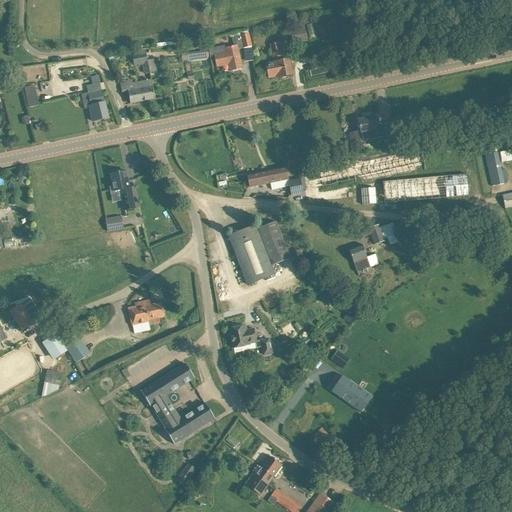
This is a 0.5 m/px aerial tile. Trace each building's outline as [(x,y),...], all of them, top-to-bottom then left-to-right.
[(385,23),(385,17),(373,17),(373,28),(373,30),(374,30),(386,30),(385,23)] [(307,40),(304,29),(290,32),(292,43),(307,40)] [(226,52),(213,55),(216,66),(229,63),(230,71),(242,68),(238,50),(252,47),(249,33),(245,34),(244,31),(231,34),(234,46),(225,48),(226,52)] [(274,63),(266,64),(269,78),(276,76),(277,78),(292,75),(289,59),(283,60),(279,43),(270,45),(272,56),(274,63)] [(131,55),(133,66),(148,63),(146,53),(131,55)] [(156,72),(154,60),(148,61),(148,63),(150,73),(156,72)] [(329,74),(329,70),(328,67),(315,69),(315,70),(310,71),(310,74),(311,76),(316,76),(329,74)] [(100,83),(101,83),(99,75),(91,77),(92,84),(100,83)] [(128,91),(130,104),(155,99),(151,80),(132,84),(132,81),(126,82),(126,80),(120,81),(122,92),(128,91)] [(24,87),(25,96),(34,94),(33,86),(27,87),(24,87)] [(101,89),(89,92),(81,94),(85,109),(90,108),(93,121),(108,118),(104,102),(103,99),(101,89)] [(358,120),(359,125),(361,133),(362,132),(364,140),(367,139),(368,140),(383,137),(385,146),(396,143),(391,123),(381,125),(382,127),(377,128),(375,117),(358,120)] [(488,139),(491,154),(485,155),(491,186),(503,184),(497,153),(495,138),(488,139)] [(418,146),(303,169),(307,189),(378,174),(422,165),(418,146)] [(293,161),(292,153),(290,154),(289,150),(284,150),(285,154),(284,155),(285,162),(293,161)] [(510,150),(500,152),(502,162),(511,160),(510,150)] [(285,167),(247,175),(250,187),(288,179),(285,167)] [(117,172),(116,170),(112,171),(113,173),(111,174),(113,183),(109,184),(111,190),(114,190),(114,191),(121,190),(125,211),(133,210),(135,209),(134,208),(130,187),(129,187),(125,171),(117,172)] [(385,203),(470,195),(468,173),(383,181),(385,203)] [(303,193),(303,192),(300,179),(288,182),(291,195),(303,193)] [(377,203),(376,187),(361,188),(361,204),(377,203)] [(504,208),(511,206),(511,192),(502,195),(504,208)] [(108,231),(124,228),(122,217),(106,219),(108,231)] [(228,236),(247,285),(274,274),(272,268),(291,260),(276,222),(257,229),(256,227),(256,226),(228,236)] [(397,234),(392,223),(380,227),(379,225),(368,229),(374,244),(385,240),(384,239),(397,234)] [(349,250),(357,271),(378,263),(375,255),(367,258),(362,245),(362,244),(349,249),(349,250)] [(150,257),(146,261),(149,265),(154,261),(150,257)] [(30,298),(9,311),(22,331),(42,318),(30,298)] [(128,308),(131,325),(148,321),(149,325),(160,323),(159,318),(164,317),(161,303),(150,305),(149,300),(135,303),(135,307),(128,308)] [(350,314),(346,320),(352,324),(356,318),(350,314)] [(243,331),(242,326),(229,329),(233,348),(249,345),(248,343),(257,341),(254,329),(243,331)] [(77,334),(71,337),(63,343),(68,351),(75,362),(89,354),(77,334)] [(273,353),(270,338),(260,340),(263,355),(273,353)] [(330,359),(344,369),(350,360),(336,350),(330,359)] [(164,429),(174,444),(215,419),(205,403),(180,419),(166,396),(194,378),(185,364),(141,392),(150,406),(151,405),(165,428),(164,429)] [(62,373),(59,372),(46,370),(44,382),(52,383),(60,385),(62,373)] [(342,375),(330,391),(360,413),(372,396),(342,375)] [(312,437),(322,448),(324,450),(334,440),(322,428),(312,437)] [(245,485),(259,496),(282,465),(269,456),(260,467),(259,466),(245,485)] [(184,487),(196,469),(188,464),(176,481),(184,487)] [(281,492),(276,501),(281,504),(278,508),(284,511),(305,511),(307,510),(281,492)] [(321,493),(307,511),(327,511),(334,503),(321,493)]
